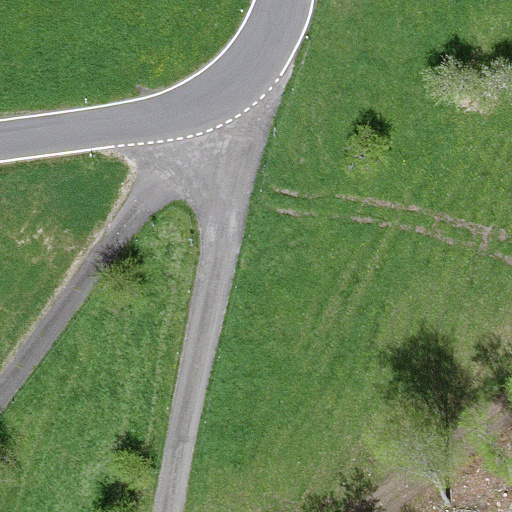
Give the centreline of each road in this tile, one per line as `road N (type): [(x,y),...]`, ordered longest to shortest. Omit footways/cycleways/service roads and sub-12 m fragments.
road 1 (track): [(0,399),(150,192),(187,114),(217,205),(218,257),(162,511)]
road 2 (tertiary): [(0,147),(187,114),(253,69),(273,42),(287,0)]
